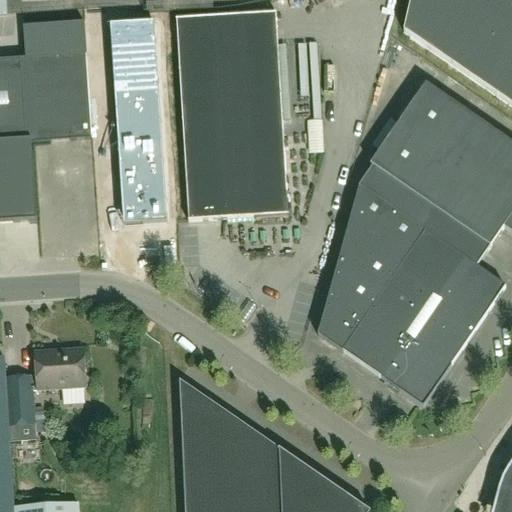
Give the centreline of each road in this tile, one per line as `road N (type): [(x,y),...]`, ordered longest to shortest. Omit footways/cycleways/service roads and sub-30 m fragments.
road 1 (unclassified): [(132,291),(364,449),(395,462),(431,461)]
road 2 (unclassified): [(132,291),(97,284),(0,289)]
